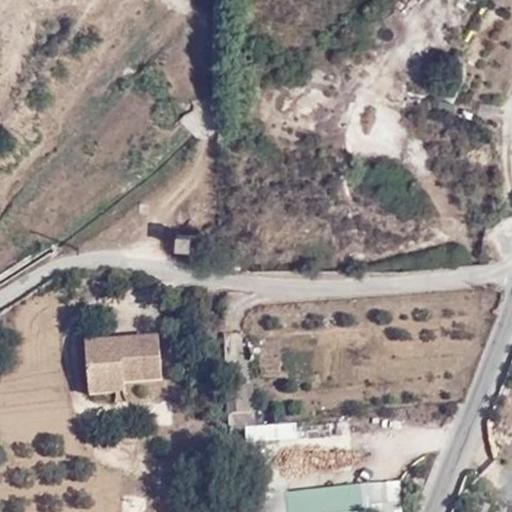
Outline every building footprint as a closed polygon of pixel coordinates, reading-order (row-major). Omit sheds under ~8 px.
[(168,258),(183,259),(184,243),(168,244),(168,258)] [(114,393),(151,390),(148,348),(105,351),(75,354),(78,396),(114,393)] [(114,393),(78,396),(80,405),(115,402),(114,393)] [(227,403),(230,442),(247,441),(243,402),(227,403)] [(298,421),(247,424),(249,440),(299,437),(298,421)] [(403,511),(401,479),(264,488),(265,508),(236,510),(235,511),(403,511)]
